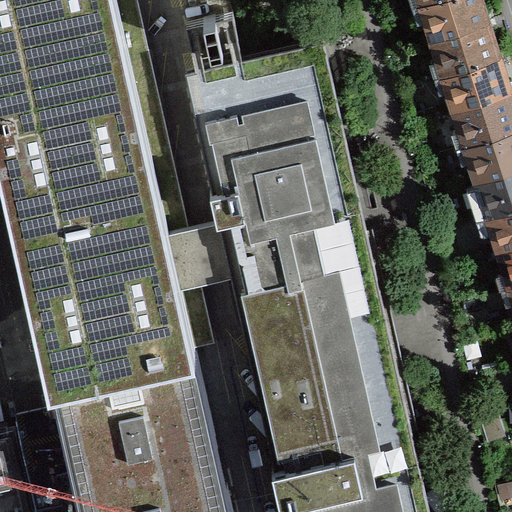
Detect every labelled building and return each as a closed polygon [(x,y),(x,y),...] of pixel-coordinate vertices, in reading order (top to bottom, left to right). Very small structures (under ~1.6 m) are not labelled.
[(37,343),(45,376),(58,373),(189,344),(182,312),(199,308),(192,278),(231,269),(219,215),(173,226),(175,203),(173,191),(174,183),(157,181),(161,141),(159,130),(160,121),(143,119),(148,79),(145,69),(147,51),(129,49),(134,18),(129,0),(116,0),(112,1),(111,0),(0,0),(0,102),(33,248),(31,249),(31,250),(24,251),(25,256),(24,256),(43,340),(44,340),(44,341),(37,343)] [(431,36),(489,18),(482,0),(422,0),(420,1),(431,36)] [(442,72),(500,53),(492,28),(489,18),(431,36),(442,72)] [(430,511),(389,324),(323,33),(185,64),(219,215),(231,269),(274,459),(272,459),(272,462),(274,461),(276,470),(274,470),(280,496),(282,496),(285,511),(430,511)] [(453,107),(511,88),(502,61),(500,53),(442,72),(453,107)] [(465,142),(511,126),(511,91),(511,88),(453,107),(465,142)] [(476,177),(511,165),(511,126),(465,142),(476,177)] [(487,213),(511,204),(511,165),(476,177),(475,177),(477,183),(467,186),(477,216),(487,213)] [(498,248),(511,243),(511,204),(487,213),(498,248)] [(509,283),(511,282),(511,243),(498,248),(509,283)] [(89,511),(227,511),(190,344),(189,344),(58,373),(89,511)] [(28,511),(9,428),(0,430),(0,511),(28,511)]
